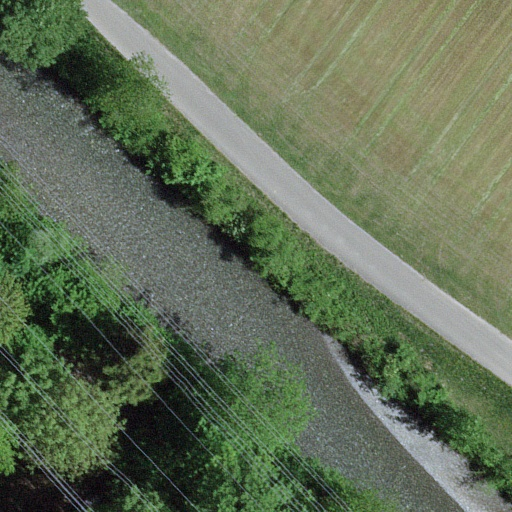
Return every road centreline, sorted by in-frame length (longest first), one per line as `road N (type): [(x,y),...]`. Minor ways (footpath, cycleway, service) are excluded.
road 1 (track): [(511,364),(326,225),(86,0)]
road 2 (track): [(0,356),(242,511)]
